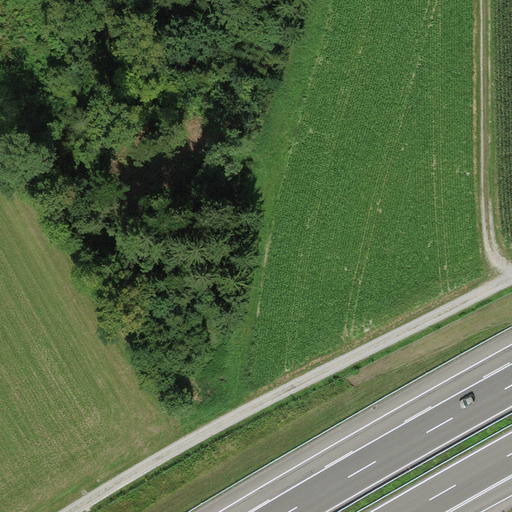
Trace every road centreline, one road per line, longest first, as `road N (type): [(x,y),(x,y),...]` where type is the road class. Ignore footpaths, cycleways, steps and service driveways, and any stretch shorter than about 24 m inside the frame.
road 1 (track): [(77,511),(246,410),(511,279)]
road 2 (track): [(510,280),(491,245),(489,0)]
road 3 (motorway): [(511,386),(292,511)]
